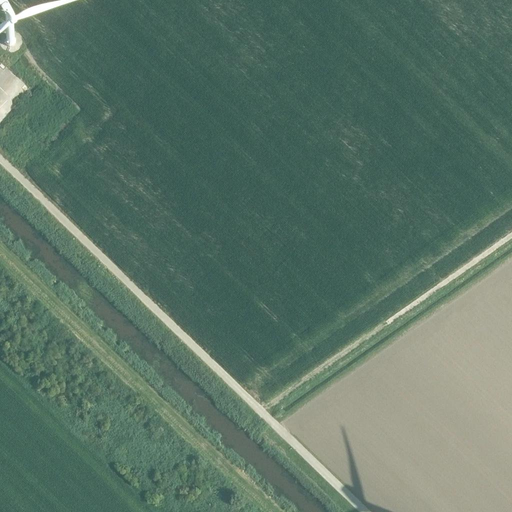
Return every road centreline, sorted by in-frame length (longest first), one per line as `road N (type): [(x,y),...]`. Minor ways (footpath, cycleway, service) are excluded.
road 1 (track): [(0,159),(365,511)]
road 2 (track): [(0,252),(271,511)]
road 3 (track): [(511,233),(260,410)]
